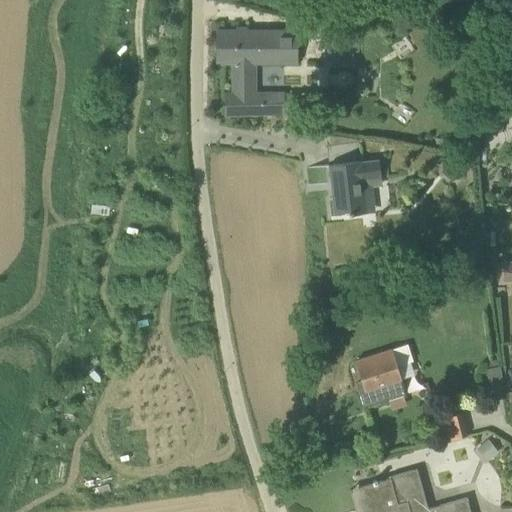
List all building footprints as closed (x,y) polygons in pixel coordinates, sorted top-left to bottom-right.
[(429,10),(424,18),(434,23),(438,15),(429,10)] [(226,114),(264,114),(264,94),(256,94),(256,61),(298,61),(298,30),(276,30),(217,31),(217,62),(233,62),(233,94),(226,94),(226,114)] [(336,67),(358,68),(359,38),(336,37),(336,67)] [(490,74),(490,89),(506,89),(506,74),(490,74)] [(484,129),(503,130),(504,114),(507,114),(507,108),(511,109),(511,99),(505,99),(487,97),(484,129)] [(437,139),(436,145),(450,147),(451,141),(437,139)] [(327,147),(335,213),(349,212),(349,215),(367,213),(363,179),(381,177),(379,160),(361,162),(359,143),(327,147)] [(452,159),(444,168),(455,178),(463,169),(452,159)] [(371,356),(355,361),(361,379),(362,382),(366,381),(369,389),(359,392),(361,397),(364,408),(384,401),(405,394),(406,394),(400,375),(397,366),(411,362),(411,356),(408,348),(404,345),(392,349),(383,352),(371,356)] [(462,410),(436,419),(442,444),(468,435),(462,410)] [(488,440),(476,449),(486,462),(498,452),(488,440)] [(366,511),(470,511),(467,498),(428,509),(424,496),(420,497),(417,486),(415,486),(411,472),(417,470),(417,469),(390,477),(390,479),(377,482),(376,480),(373,481),(373,483),(360,487),(366,511)]
